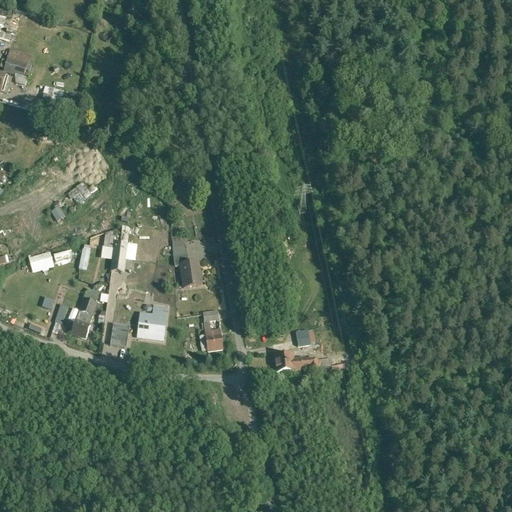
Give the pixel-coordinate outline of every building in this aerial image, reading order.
[(27,66),(3,59),(0,71),(12,75),(13,80),(22,83),(24,78),(27,66)] [(72,96),(46,89),(39,113),(66,119),(72,96)] [(81,184),(67,195),(76,208),(91,197),(81,184)] [(60,207),(51,213),(58,223),(67,216),(60,207)] [(172,244),(174,258),(187,256),(185,242),(172,244)] [(137,248),(116,245),(112,272),(123,273),(127,247),(137,248)] [(86,272),(90,252),(82,250),(78,270),(86,272)] [(49,253),(28,258),(33,274),(53,269),(49,253)] [(68,253),(53,257),(56,265),(71,261),(68,253)] [(187,256),(174,258),(175,267),(181,266),(189,264),(187,256)] [(189,264),(181,266),(184,289),(202,286),(199,263),(189,264)] [(12,281),(5,305),(17,308),(24,285),(12,281)] [(98,298),(86,294),(79,315),(93,319),(98,305),(96,304),(98,298)] [(54,302),(45,299),(42,309),(51,312),(54,302)] [(61,326),(67,309),(62,307),(56,324),(61,326)] [(163,309),(155,308),(154,317),(141,316),(139,333),(143,334),(143,338),(159,341),(160,336),(164,336),(165,319),(162,318),(163,309)] [(217,313),(203,314),(204,323),(209,322),(218,321),(217,313)] [(61,326),(56,324),(53,334),(57,335),(61,326)] [(89,328),(75,324),(72,335),(85,340),(89,328)] [(130,327),(120,326),(119,333),(113,332),(110,347),(126,349),(130,327)] [(211,333),(205,333),(208,353),(223,352),(221,332),(211,333)] [(304,333),(292,334),(294,348),(305,347),(304,333)] [(292,356),(273,358),(275,374),(316,370),(315,359),(304,360),(304,357),(292,358),(292,356)]
